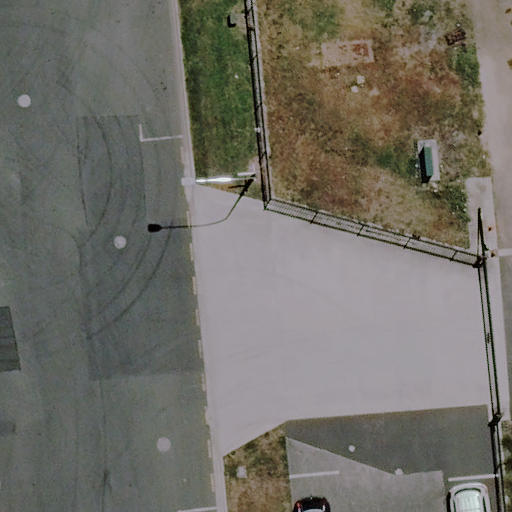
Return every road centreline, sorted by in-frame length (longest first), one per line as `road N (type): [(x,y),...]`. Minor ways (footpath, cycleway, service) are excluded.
road 1 (unclassified): [(48,189),(79,511)]
road 2 (unclassified): [(30,0),(48,189)]
